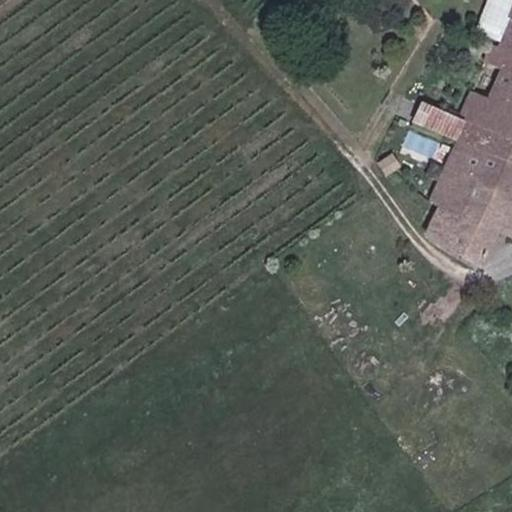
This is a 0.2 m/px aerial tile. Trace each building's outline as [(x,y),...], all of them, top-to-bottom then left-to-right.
[(511,16),(500,45),(511,50),(511,2),(509,12),(511,13),(511,16)] [(511,50),(500,45),(493,42),(463,119),(486,129),(511,139),(511,50)] [(511,161),(511,139),(486,129),(479,149),(511,161)] [(511,199),(511,161),(479,149),(462,142),(438,201),(447,205),(470,215),(482,189),(511,202),(511,199)] [(482,189),(470,215),(501,227),(511,202),(482,189)] [(511,201),(511,202),(501,227),(511,232),(511,201)] [(433,234),(483,267),(501,227),(470,215),(447,205),(433,234)]
